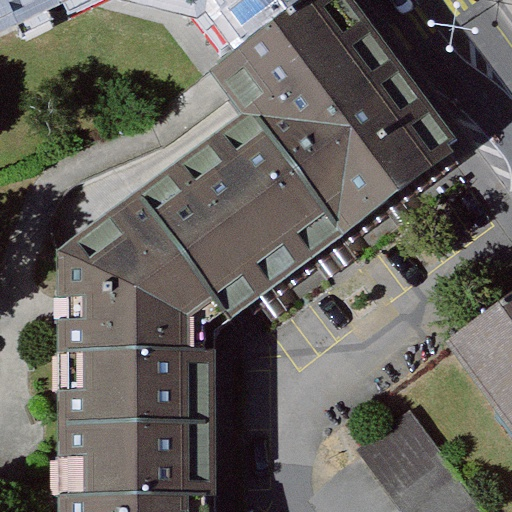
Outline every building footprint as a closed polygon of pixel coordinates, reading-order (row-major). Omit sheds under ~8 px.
[(0,0),(0,91),(68,59),(40,0),(0,0)] [(242,61),(260,85),(367,17),(358,5),(354,0),(40,0),(68,59),(132,30),(140,44),(226,69),(242,61)] [(262,153),(155,222),(246,350),(258,363),(492,195),(367,17),(260,85),(230,104),(262,153)] [(60,511),(235,511),(237,393),(220,394),(221,373),(228,367),(246,350),(155,222),(68,269),(66,346),(60,511)] [(511,316),(451,361),(511,439),(511,316)] [(392,511),(493,511),(419,409),(349,452),(392,511)]
